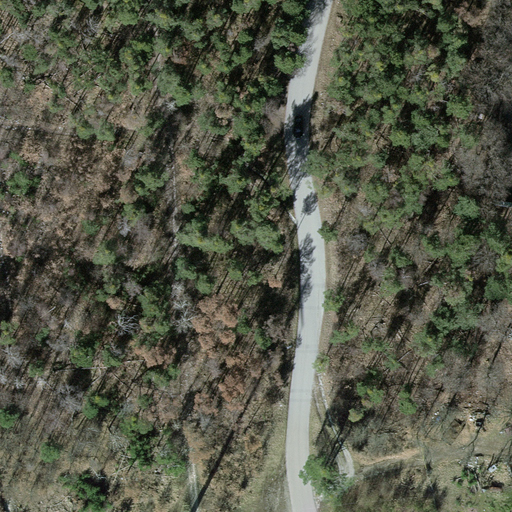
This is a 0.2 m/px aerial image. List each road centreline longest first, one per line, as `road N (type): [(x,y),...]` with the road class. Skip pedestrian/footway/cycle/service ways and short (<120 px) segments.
road 1 (track): [(189,511),(143,0)]
road 2 (residential): [(318,0),(305,134),(296,511)]
